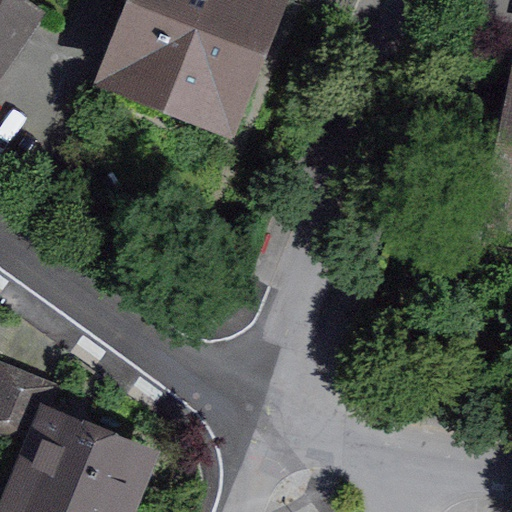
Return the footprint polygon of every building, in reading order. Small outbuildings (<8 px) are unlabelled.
[(0,0),(0,63),(35,14),(13,0),(0,0)] [(148,0),(120,72),(220,112),(264,0),(148,0)] [(511,221),(511,103),(504,144),(489,217),(511,221)] [(27,376),(0,364),(0,422),(7,426),(27,376)] [(55,387),(27,376),(7,426),(35,437),(55,387)] [(117,511),(140,457),(50,420),(15,503),(4,499),(0,507),(0,511),(117,511)]
